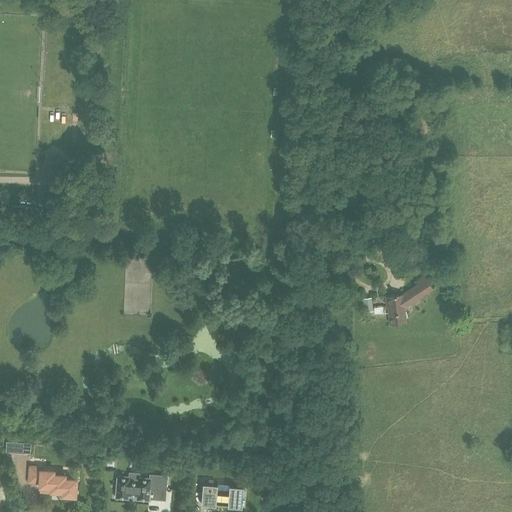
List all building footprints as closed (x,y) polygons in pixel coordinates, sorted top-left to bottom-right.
[(43,190),(41,215),(54,216),(56,191),(43,190)] [(12,211),(11,218),(36,219),(37,211),(37,207),(12,205),(12,211)] [(365,307),(365,320),(406,320),(406,308),(419,308),(423,308),(425,308),(425,343),(425,355),(442,355),(442,343),(442,307),(442,296),(430,296),(430,288),(430,285),(430,284),(443,284),(443,283),(442,283),(442,267),(401,267),(401,283),(401,284),(425,284),(425,285),(425,288),(425,295),(425,304),(423,304),(419,304),(382,304),(382,301),(382,299),(382,289),(382,288),(382,238),(365,238),(365,265),(366,265),(366,266),(365,266),(365,284),(377,284),(377,288),(375,288),(375,289),(375,299),(377,299),(377,301),(377,307),(365,307)] [(40,482),(40,486),(52,486),(52,490),(63,491),(63,494),(75,495),(76,479),(65,478),(65,472),(53,472),(53,470),(42,470),(42,466),(30,465),(29,481),(40,482)] [(150,488),(166,489),(167,475),(150,474),(150,478),(139,477),(138,477),(138,478),(139,478),(138,481),(129,480),(130,477),(130,476),(129,476),(118,475),(117,475),(117,476),(118,476),(116,496),(116,497),(117,497),(127,498),(128,498),(128,497),(128,494),(137,495),(137,498),(137,499),(138,499),(148,499),(148,500),(149,500),(149,499),(150,488)] [(201,504),(216,505),(216,503),(228,504),(228,506),(242,507),(244,486),(230,485),(230,483),(218,482),(218,484),(203,483),(201,504)]
